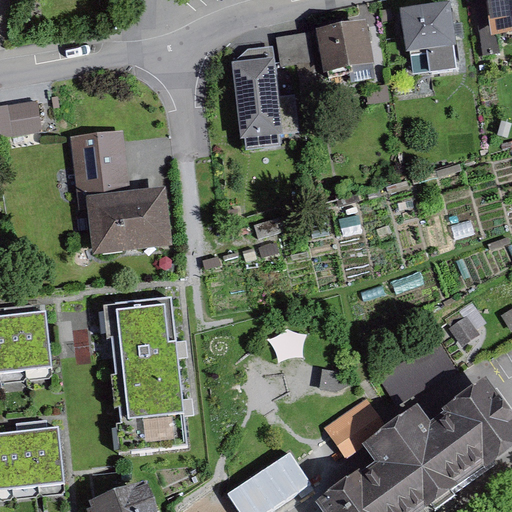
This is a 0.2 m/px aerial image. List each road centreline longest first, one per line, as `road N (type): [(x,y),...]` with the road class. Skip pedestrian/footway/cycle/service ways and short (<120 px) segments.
road 1 (residential): [(0,78),(172,42)]
road 2 (residential): [(172,42),(318,0)]
